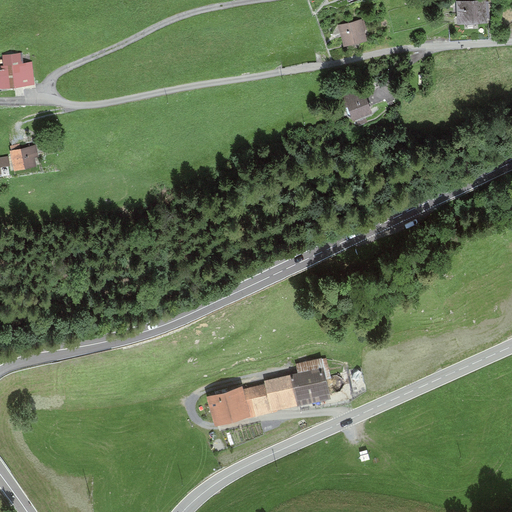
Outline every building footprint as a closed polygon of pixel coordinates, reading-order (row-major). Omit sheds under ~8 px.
[(464,13),(464,19),(483,18),(482,2),(460,3),(460,13),(464,13)] [(341,26),(345,41),(363,37),(362,29),(366,28),(364,20),(341,26)] [(0,67),(0,85),(32,81),(29,64),(20,65),(19,54),(3,56),(4,67),(0,67)] [(353,113),(353,114),(369,108),(363,95),(360,97),(357,90),(345,95),(347,99),(343,101),(348,115),(353,113)] [(12,151),(16,167),(33,162),(30,147),(12,151)] [(271,407),(310,398),(309,393),(326,389),(321,368),(270,380),(265,385),(240,390),(211,398),(217,417),(246,409),(245,407),(270,401),(271,407)]
